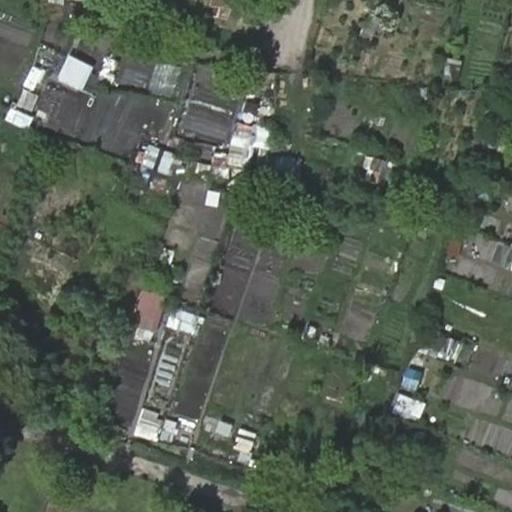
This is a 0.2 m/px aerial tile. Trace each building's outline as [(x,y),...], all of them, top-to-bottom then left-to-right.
[(202,0),(200,10),(240,20),(244,4),(229,0),(202,0)] [(382,42),(387,23),(366,17),(361,37),(382,42)] [(54,78),(77,87),(88,62),(65,52),(54,78)] [(156,168),(169,174),(177,157),(164,151),(156,168)] [(1,215),(0,218),(0,233),(3,235),(10,237),(16,220),(1,215)] [(433,319),(461,326),(471,285),(443,279),(433,319)] [(149,295),(141,332),(157,335),(165,298),(149,295)] [(165,328),(193,332),(196,313),(168,309),(165,328)] [(430,333),(424,349),(455,360),(460,344),(430,333)] [(139,406),(130,432),(152,440),(162,414),(139,406)] [(206,425),(226,431),(230,420),(209,414),(206,425)]
